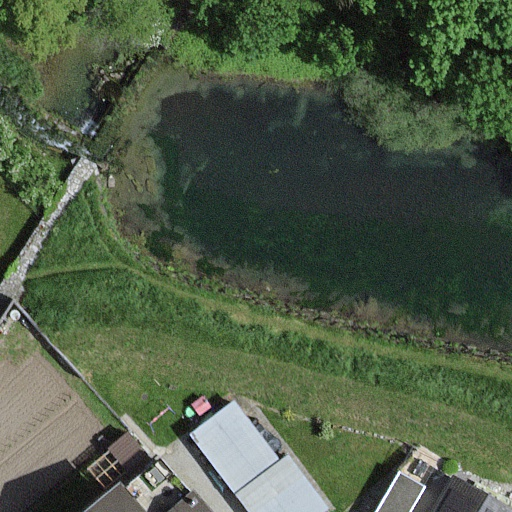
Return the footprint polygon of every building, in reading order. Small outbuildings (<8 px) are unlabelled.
[(280,459),(234,399),(188,433),(235,494),(280,459)] [(289,453),(280,459),(235,494),(248,511),(318,511),(328,504),(289,453)] [(511,511),(511,510),(455,479),(437,511),(511,511)] [(140,511),(120,488),(90,511),(140,511)] [(209,511),(194,494),(172,511),(209,511)]
